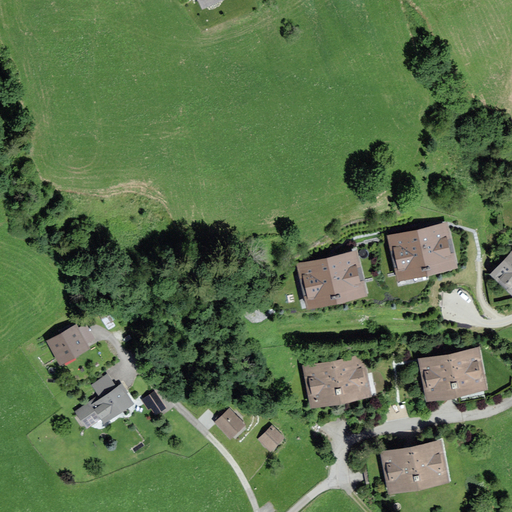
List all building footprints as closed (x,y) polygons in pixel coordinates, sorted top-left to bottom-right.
[(200,0),(206,11),(231,0),(200,0)] [(447,225),(391,238),(400,278),(456,266),(447,225)] [(355,253),(299,266),(309,307),(365,294),(355,253)] [(511,254),(493,274),(511,291),(511,254)] [(88,348),(76,326),(49,341),(62,363),(88,348)] [(479,351),(422,361),(429,399),(486,388),(479,351)] [(360,359),(305,370),(312,405),(367,394),(360,359)] [(133,404),(121,386),(117,389),(107,375),(93,385),(100,396),(78,411),(88,426),(101,417),(105,422),(133,404)] [(166,408),(155,392),(143,400),(149,409),(151,407),(156,415),(166,408)] [(231,407),(216,422),(233,439),(248,424),(231,407)] [(272,423),(258,438),(273,451),(286,436),(272,423)] [(439,444),(384,456),(391,492),(447,481),(439,444)]
